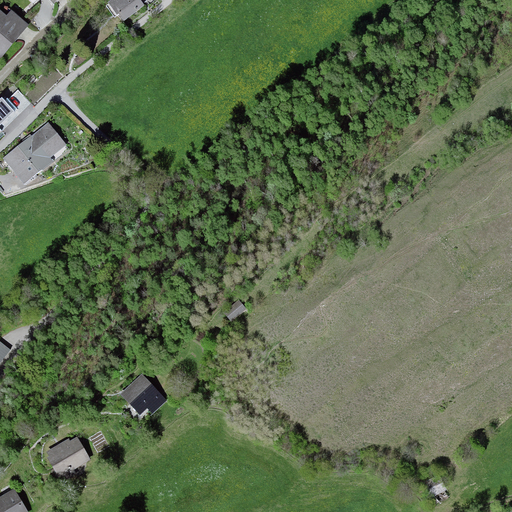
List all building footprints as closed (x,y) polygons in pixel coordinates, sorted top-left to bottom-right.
[(61,0),(41,0),(51,10),(61,0)] [(136,0),(118,0),(109,8),(122,24),(142,7),(136,0)] [(6,20),(0,15),(0,58),(3,60),(29,28),(11,14),(6,20)] [(0,138),(33,106),(16,88),(0,103),(0,138)] [(50,122),(2,161),(6,165),(22,187),(51,167),(48,163),(68,146),(50,122)] [(244,312),(238,304),(225,315),(231,322),(244,312)] [(0,340),(0,371),(16,355),(0,340)] [(140,374),(116,394),(136,418),(148,408),(153,414),(165,403),(140,374)] [(75,436),(44,450),(59,482),(91,467),(75,436)] [(441,474),(421,482),(429,500),(447,492),(441,474)] [(0,495),(0,494),(0,511),(24,511),(13,487),(0,495)]
